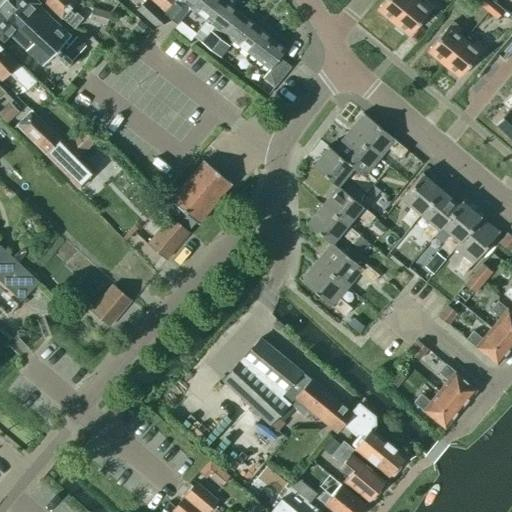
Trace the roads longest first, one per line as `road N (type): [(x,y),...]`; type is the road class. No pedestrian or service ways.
road 1 (residential): [(0,508),(78,406),(274,196)]
road 2 (unclassified): [(511,208),(344,62)]
road 3 (residential): [(274,196),(281,142),(344,62)]
road 4 (residential): [(420,464),(511,364)]
